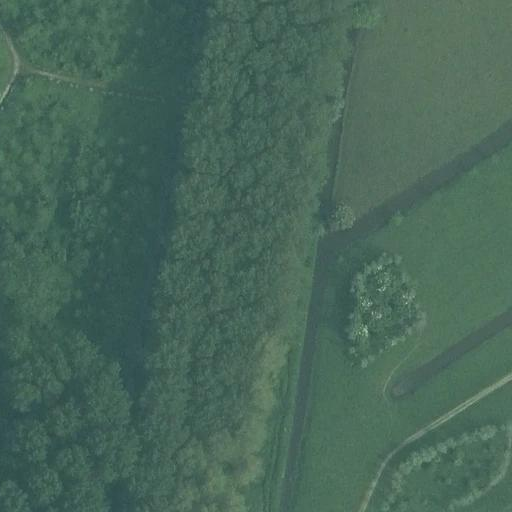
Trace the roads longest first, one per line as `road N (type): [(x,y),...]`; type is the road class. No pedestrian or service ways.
road 1 (unknown): [(121,511),(216,0)]
road 2 (unclassified): [(150,511),(244,0)]
